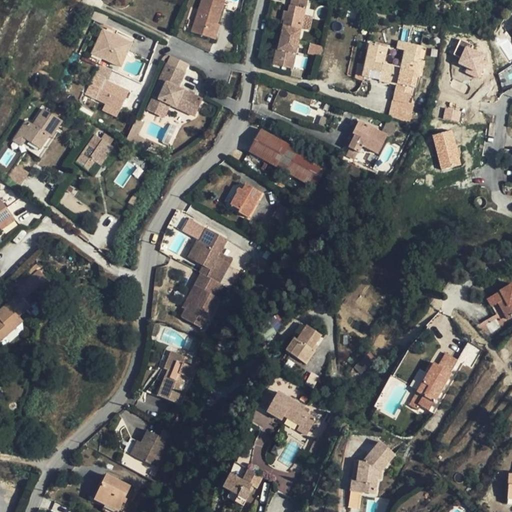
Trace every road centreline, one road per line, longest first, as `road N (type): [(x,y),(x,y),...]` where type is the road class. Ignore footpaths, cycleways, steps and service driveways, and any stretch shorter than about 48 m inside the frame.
road 1 (residential): [(31,511),(48,473),(118,400),(137,352),(150,238),(184,182),(230,138),(248,66)]
road 2 (residential): [(248,66),(363,102),(385,87)]
road 3 (residential): [(511,95),(502,111),(494,173),(503,209),(511,212)]
